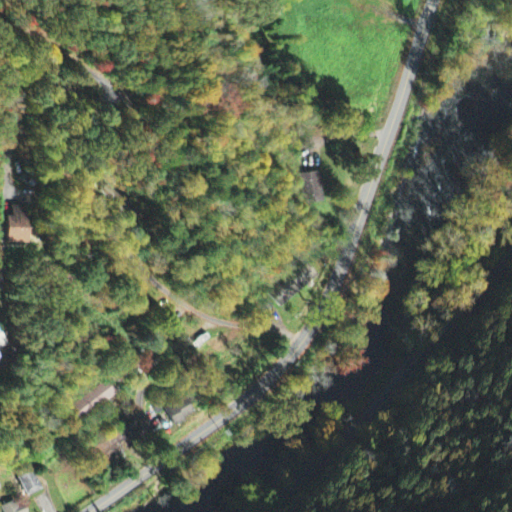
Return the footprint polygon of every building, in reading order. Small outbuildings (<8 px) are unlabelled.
[(320,174),(302,176),(305,205),(323,203),(320,174)] [(130,225),(139,215),(113,191),(104,200),(130,225)] [(22,246),(23,208),(11,208),(11,219),(4,219),(3,246),(22,246)] [(293,276),(267,296),(278,310),(304,291),(293,276)] [(179,335),(168,320),(153,331),(164,346),(179,335)] [(73,428),(116,395),(107,382),(64,415),(73,428)] [(172,428),(194,416),(185,399),(163,411),(172,428)] [(18,478),(25,498),(41,493),(34,472),(18,478)] [(3,511),(23,511),(20,502),(2,508),(3,511)]
